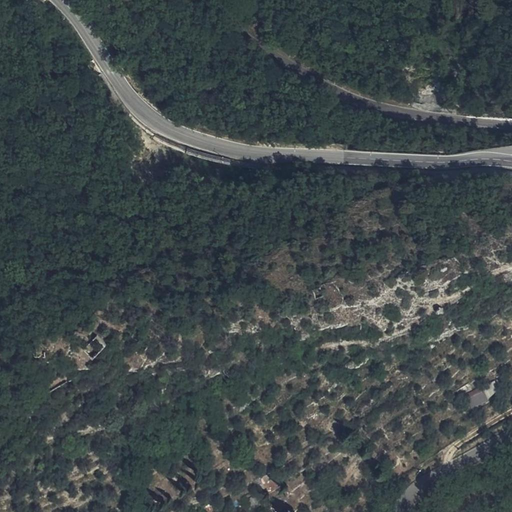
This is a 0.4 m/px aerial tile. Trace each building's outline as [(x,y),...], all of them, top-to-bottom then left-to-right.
[(465,377),(461,370),(450,376),(454,383),(465,377)] [(482,372),(471,379),(475,385),(486,379),(482,372)] [(467,393),(473,406),(491,398),(485,385),(467,393)] [(273,485),(281,480),(277,472),(268,477),(273,485)] [(248,492),(254,504),(267,496),(261,485),(248,492)]
